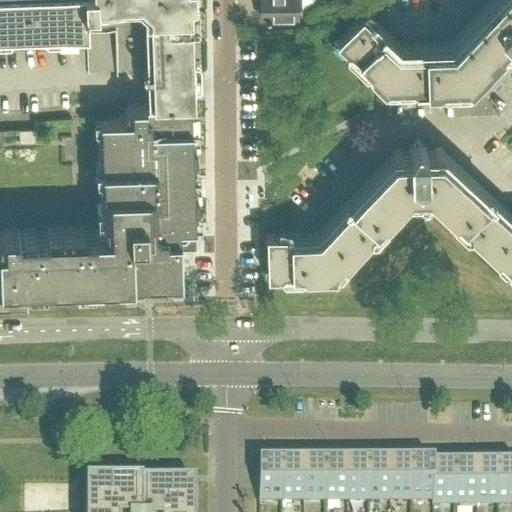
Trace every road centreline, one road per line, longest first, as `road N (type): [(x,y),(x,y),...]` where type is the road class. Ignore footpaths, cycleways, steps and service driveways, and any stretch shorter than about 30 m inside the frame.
road 1 (residential): [(226,293),(224,0)]
road 2 (tertiary): [(511,332),(225,327)]
road 3 (residential): [(511,437),(226,426)]
road 4 (tertiary): [(226,376),(511,380)]
road 5 (residential): [(311,217),(395,127),(511,117)]
road 6 (tertiary): [(0,380),(226,376)]
road 7 (tertiary): [(225,327),(0,333)]
